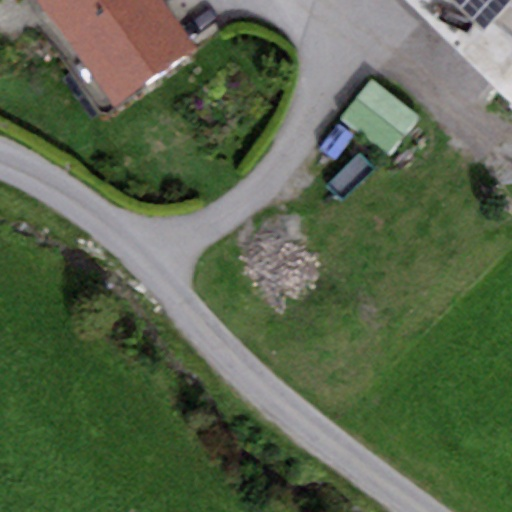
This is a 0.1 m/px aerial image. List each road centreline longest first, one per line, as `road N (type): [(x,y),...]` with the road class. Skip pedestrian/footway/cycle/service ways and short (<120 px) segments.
road 1 (residential): [(454,511),(158,262),(0,166)]
road 2 (unknown): [(158,262),(317,122),(350,60),(355,0)]
